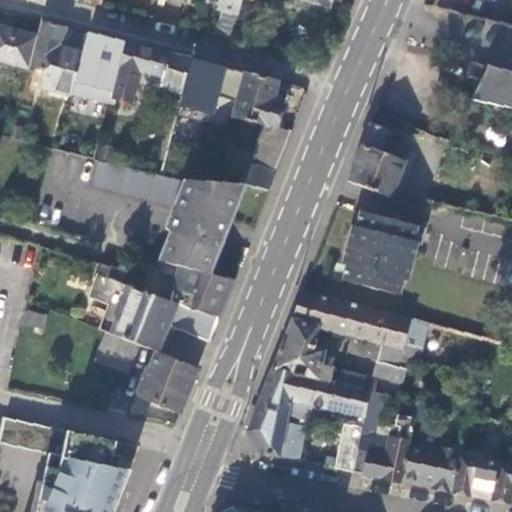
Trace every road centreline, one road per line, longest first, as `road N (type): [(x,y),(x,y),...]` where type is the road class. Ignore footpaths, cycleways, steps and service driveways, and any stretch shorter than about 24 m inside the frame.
road 1 (primary): [(345,93),(200,452)]
road 2 (residential): [(345,93),(13,0)]
road 3 (residential): [(414,511),(193,469)]
road 4 (residential): [(200,452),(0,390)]
